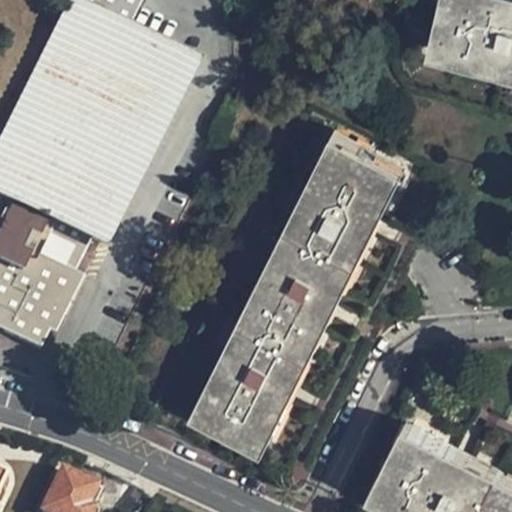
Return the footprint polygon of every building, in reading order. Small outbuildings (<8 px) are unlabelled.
[(71,281),(60,276),(27,261),(36,241),(70,255),(77,241),(87,246),(189,16),(153,0),(50,0),(0,112),(0,153),(14,160),(9,171),(0,167),(0,337),(27,350),(35,333),(46,338),(71,281)] [(417,18),(400,94),(511,118),(511,0),(452,0),(447,24),(417,18)] [(453,180),(385,145),(377,159),(334,138),(200,404),(312,459),(416,251),(453,180)] [(27,261),(60,276),(70,255),(36,241),(27,261)] [(511,511),(511,421),(436,383),(379,494),(414,511),(511,511)] [(116,511),(135,487),(111,476),(99,492),(62,473),(41,511),(40,511),(91,511),(98,501),(116,511)] [(116,511),(136,511),(147,498),(135,487),(116,511)]
